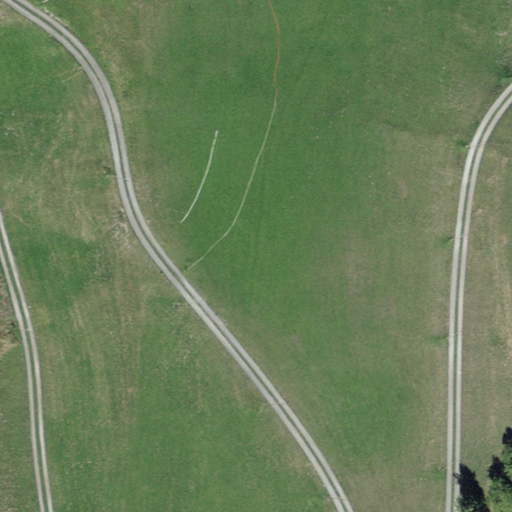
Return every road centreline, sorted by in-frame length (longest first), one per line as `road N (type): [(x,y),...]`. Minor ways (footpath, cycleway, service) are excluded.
road 1 (track): [(8,0),(76,46),(107,118),(123,207),(314,459),(337,511)]
road 2 (track): [(449,511),(461,269),(477,135),(511,92)]
road 3 (track): [(47,511),(26,323),(0,231)]
